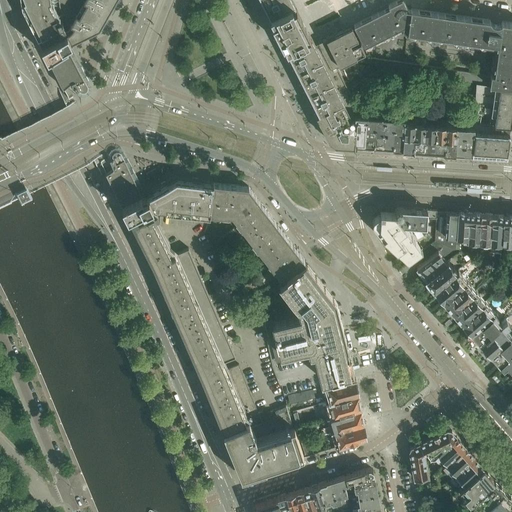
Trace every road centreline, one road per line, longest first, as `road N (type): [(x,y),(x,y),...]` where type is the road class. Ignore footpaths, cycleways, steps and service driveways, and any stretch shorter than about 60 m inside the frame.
road 1 (tertiary): [(227,494),(110,231)]
road 2 (tertiary): [(511,170),(308,154)]
road 3 (tertiary): [(16,57),(54,154),(110,231)]
road 4 (tertiary): [(110,231),(48,100),(16,57)]
road 5 (tertiary): [(337,208),(372,192),(511,198)]
road 6 (residential): [(227,494),(367,452),(389,438)]
road 7 (residential): [(67,490),(0,332)]
road 8 (tertiary): [(119,129),(239,163),(266,180)]
road 9 (tertiary): [(277,144),(131,100)]
road 10 (tertiary): [(117,100),(0,161)]
road 11 (tertiary): [(0,184),(119,129)]
